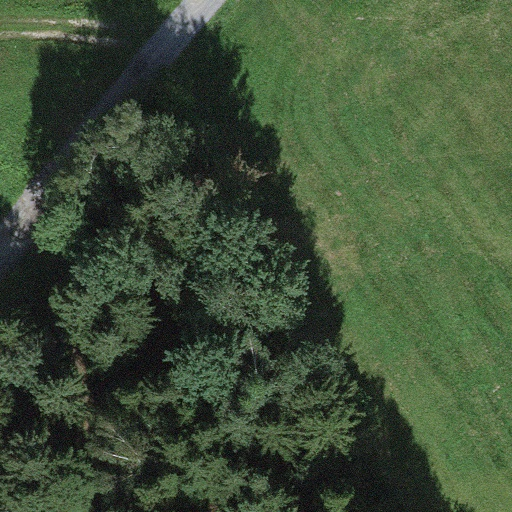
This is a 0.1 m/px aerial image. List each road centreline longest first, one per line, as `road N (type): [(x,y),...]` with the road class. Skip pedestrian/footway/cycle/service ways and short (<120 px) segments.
road 1 (track): [(0,251),(200,0)]
road 2 (track): [(0,28),(170,35)]
